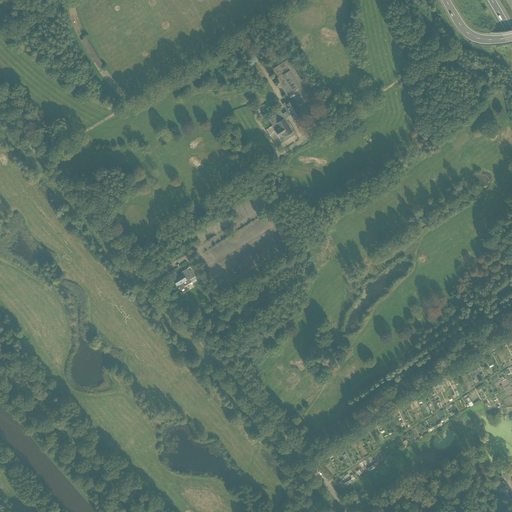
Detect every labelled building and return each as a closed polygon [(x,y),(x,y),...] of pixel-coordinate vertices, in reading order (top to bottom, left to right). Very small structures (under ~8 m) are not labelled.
[(84,38),(81,40),(99,72),(103,70),(84,38)] [(288,59),(273,69),(278,78),(292,101),(285,105),(294,119),(296,118),(302,115),(300,112),(316,103),(304,82),(302,84),(300,81),(301,81),(288,59)] [(280,111),(268,119),(282,141),(287,138),(287,139),(295,134),(280,111)] [(173,279),(177,286),(182,293),(186,290),(184,287),(192,282),(197,279),(196,276),(193,272),(196,270),(192,264),(192,265),(190,267),(192,270),(189,272),(187,268),(182,271),(182,272),(183,271),(183,273),(182,274),(181,272),(182,274),(174,280),(173,279)] [(492,396),(489,397),(493,409),(501,406),(500,403),(495,405),(492,396)]
